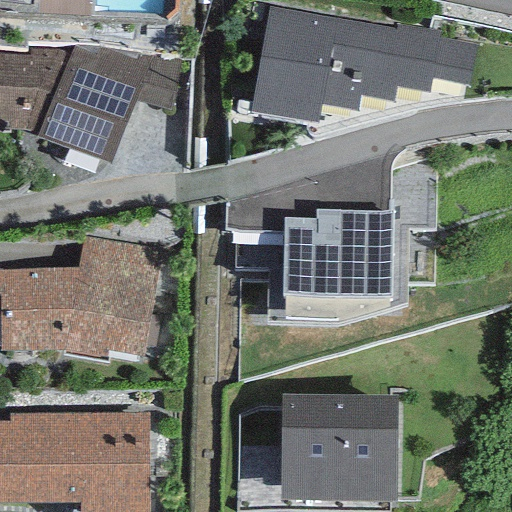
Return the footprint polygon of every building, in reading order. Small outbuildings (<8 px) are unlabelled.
[(0,0),(0,9),(38,13),(39,0),(0,0)] [(395,35),(269,11),(248,122),(317,135),(321,112),(357,119),(360,104),(393,110),(396,94),(429,100),(432,84),(470,91),(477,50),(439,42),(440,37),(396,28),(395,35)] [(0,55),(0,128),(8,129),(9,135),(26,135),(38,139),(38,144),(109,176),(137,109),(171,120),(180,64),(140,53),(135,61),(99,48),(95,57),(74,48),(70,54),(29,49),(29,57),(0,55)] [(315,215),(315,223),(283,223),(281,311),(390,313),(392,217),(315,215)] [(77,274),(0,273),(0,335),(1,358),(60,360),(109,369),(110,362),(144,366),(159,254),(83,238),(77,274)] [(282,404),(278,511),(392,511),(397,408),(282,404)] [(146,511),(148,419),(9,417),(9,428),(0,427),(0,511),(146,511)]
